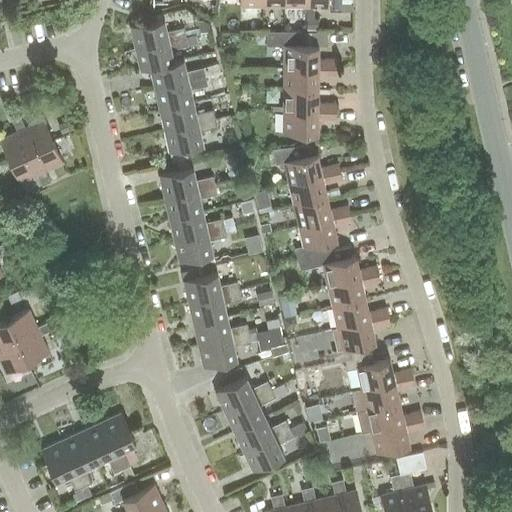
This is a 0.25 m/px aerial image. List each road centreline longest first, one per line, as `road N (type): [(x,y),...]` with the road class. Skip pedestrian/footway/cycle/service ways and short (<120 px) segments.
road 1 (residential): [(456,511),(449,403),(370,131),(363,0)]
road 2 (residential): [(154,366),(83,45)]
road 3 (residential): [(502,177),(463,0)]
road 4 (residential): [(0,423),(154,366)]
road 5 (residential): [(212,511),(154,366)]
